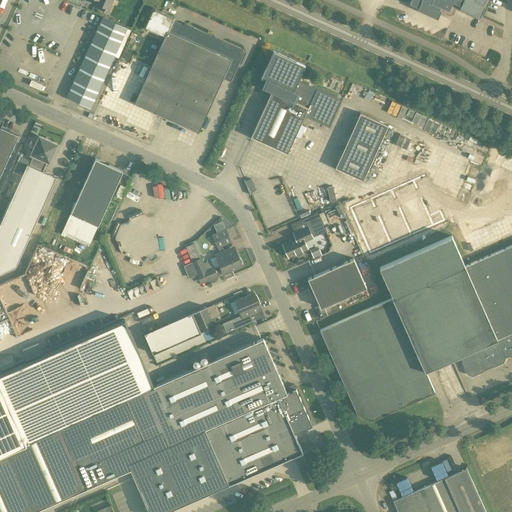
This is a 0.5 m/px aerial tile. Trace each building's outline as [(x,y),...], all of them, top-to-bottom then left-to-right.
[(96,0),(95,3),(102,7),(100,10),(107,13),(112,0),(96,0)] [(411,0),(410,3),(418,7),(417,9),(437,18),(441,10),(438,9),(439,6),(448,10),(452,1),(461,5),(460,8),(480,17),(485,6),(482,5),(484,0),(411,0)] [(159,34),(164,37),(165,37),(168,31),(174,18),(155,9),(152,11),(145,26),(160,32),(159,34)] [(12,58),(39,71),(60,25),(32,13),(12,58)] [(66,96),(90,107),(127,27),(103,16),(87,53),(79,49),(75,59),(82,62),(82,63),(66,96)] [(178,136),(183,125),(198,132),(223,77),(230,81),(243,52),(242,50),(232,46),(230,47),(214,40),(213,37),(185,24),(183,25),(178,35),(168,31),(165,37),(164,37),(150,68),(136,61),(112,115),(128,122),(131,115),(178,136)] [(250,136),(287,153),(304,116),(328,127),(341,100),(297,80),(304,65),(294,60),(293,62),(273,54),(266,69),(265,68),(260,78),(267,80),(263,88),(271,91),(250,136)] [(360,111),(336,167),(365,179),(388,123),(360,111)] [(0,173),(18,134),(1,126),(4,118),(0,116),(0,173)] [(33,155),(29,164),(43,170),(47,161),(49,162),(57,144),(39,136),(31,154),(33,155)] [(481,164),(485,156),(478,153),(474,161),(481,164)] [(82,225),(85,219),(98,224),(122,170),(95,157),(71,212),(72,213),(70,219),(82,225)] [(0,223),(0,273),(15,267),(16,266),(15,266),(19,259),(36,222),(35,222),(39,214),(56,176),(54,175),(54,176),(46,173),(46,172),(43,170),(29,164),(27,163),(0,223)] [(455,194),(466,199),(480,170),(469,165),(455,194)] [(153,196),(164,195),(162,181),(151,182),(153,196)] [(414,181),(351,209),(371,255),(445,222),(442,214),(431,219),(414,181)] [(184,227),(193,237),(216,215),(207,205),(184,227)] [(308,227),(321,221),(317,212),(303,218),(307,227),(307,226),(308,227)] [(307,226),(307,227),(293,233),(295,238),(282,244),(288,257),(295,254),(296,256),(298,257),(302,255),(303,253),(302,251),(307,248),(304,241),(312,237),(308,227),(307,226)] [(218,248),(232,241),(225,227),(211,233),(218,248)] [(503,363),(505,358),(509,356),(511,357),(511,244),(464,266),(451,236),(379,267),(392,298),(319,330),(358,417),(370,422),(435,393),(425,371),(455,358),(456,362),(461,360),(467,374),(472,376),(482,372),(484,367),(488,365),(493,367),(503,363)] [(217,275),(223,272),(223,273),(241,265),(234,247),(215,255),(220,266),(214,268),(213,267),(211,263),(206,262),(203,263),(200,258),(192,262),(192,261),(184,265),(189,278),(197,274),(201,282),(207,280),(207,281),(210,283),(216,280),(217,277),(217,275)] [(353,258),(307,278),(320,308),(366,287),(353,258)] [(261,310),(258,305),(259,305),(253,292),(235,300),(243,318),(261,310)] [(212,327),(214,327),(205,306),(144,333),(153,353),(157,351),(212,327)] [(131,410),(143,437),(144,439),(78,467),(87,488),(129,469),(147,511),(163,511),(301,452),(293,434),(311,426),(295,389),(286,393),(262,338),(153,386),(124,318),(0,372),(0,453),(5,451),(4,451),(24,442),(126,398),(131,410)] [(216,336),(212,327),(157,351),(153,353),(157,362),(216,336)] [(0,511),(31,511),(87,488),(78,467),(144,439),(143,437),(131,410),(126,398),(24,442),(4,451),(5,451),(0,453),(0,511)] [(485,511),(465,468),(426,486),(393,501),(398,511),(485,511)] [(407,476),(397,481),(403,495),(414,490),(407,476)]
